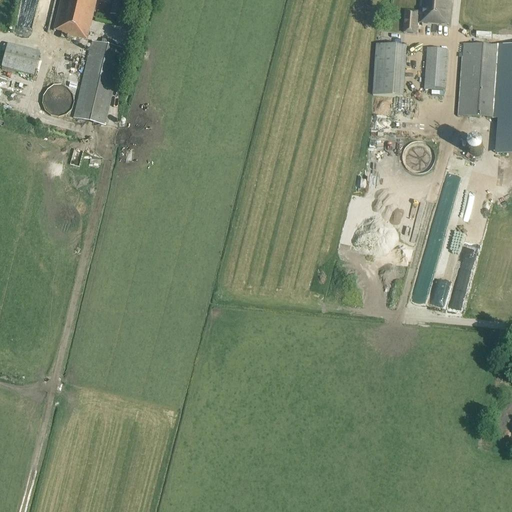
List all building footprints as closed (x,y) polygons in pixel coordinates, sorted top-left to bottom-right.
[(61,35),(87,41),(96,0),(59,0),(52,31),(61,33),(61,35)] [(123,19),(127,0),(112,0),(109,16),(123,19)] [(449,27),(450,0),(420,0),(419,18),(417,18),(417,13),(405,12),(403,34),(416,35),(417,24),(419,24),(449,27)] [(42,1),(40,8),(56,11),(57,5),(42,1)] [(92,43),(91,47),(74,120),(104,127),(122,50),(92,43)] [(33,77),(39,54),(7,45),(1,69),(33,77)] [(498,120),(503,49),(464,46),(458,117),(498,120)] [(376,47),(373,97),(403,99),(406,49),(376,47)] [(444,92),(447,52),(427,51),(424,91),(444,92)] [(417,174),(420,174),(423,174),(426,173),(428,172),(430,170),(432,167),(433,165),(434,162),(434,159),(434,157),(433,154),(432,151),(430,149),(428,147),(426,146),(423,145),(420,144),(418,144),(415,145),(412,146),(410,147),(408,149),(406,151),(405,154),(404,156),(404,159),(404,162),(405,165),(406,167),(408,170),(410,171),(412,173),(415,174),(417,174)] [(476,167),(477,167),(479,167),(480,166),(481,166),(482,165),(483,164),(484,162),(484,161),(484,159),(484,158),(484,157),(483,155),(482,154),(481,153),(480,153),(478,152),(477,152),(475,152),(474,153),(473,153),(472,154),(471,155),(470,156),(469,158),(469,159),(469,161),(470,162),(470,163),(471,165),(472,166),(473,166),(474,167),(476,167)]
